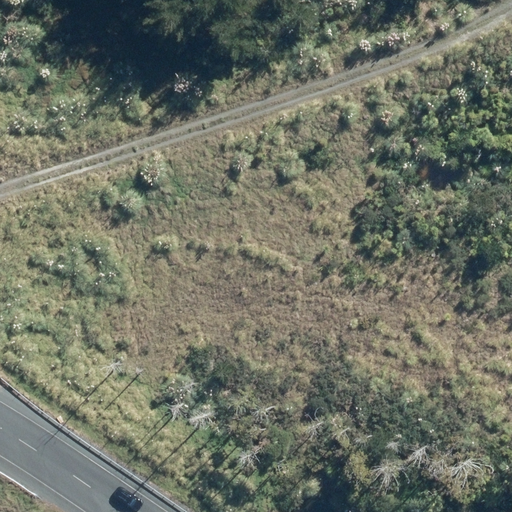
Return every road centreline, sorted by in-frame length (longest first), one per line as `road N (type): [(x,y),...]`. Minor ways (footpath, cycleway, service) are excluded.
road 1 (track): [(0,210),(349,88),(511,6)]
road 2 (unclassified): [(0,428),(128,511)]
